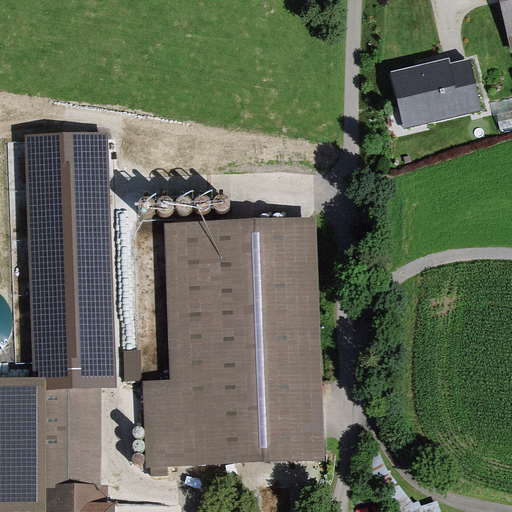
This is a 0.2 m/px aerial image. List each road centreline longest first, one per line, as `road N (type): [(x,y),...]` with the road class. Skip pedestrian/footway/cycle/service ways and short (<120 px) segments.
road 1 (residential): [(334,511),(347,449),(356,0)]
road 2 (track): [(346,356),(377,301),(408,271),(464,255),(511,254)]
